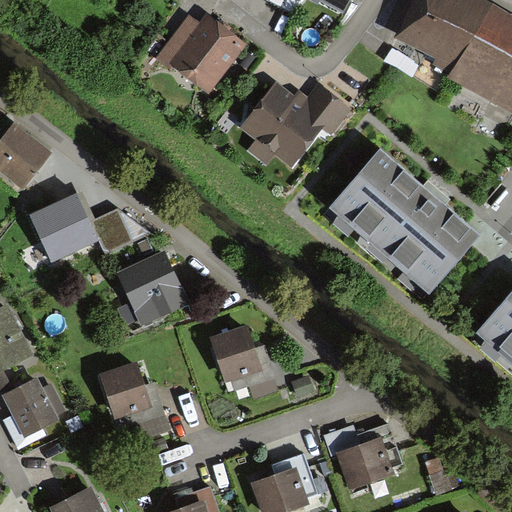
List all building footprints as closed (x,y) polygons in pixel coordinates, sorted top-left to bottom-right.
[(300,0),(320,10),(323,5),(341,14),(348,0),(300,0)] [(492,8),(472,0),(414,0),(412,6),(396,44),(436,62),(434,67),(453,76),(449,82),(511,113),(511,20),(507,17),(492,8)] [(159,59),(211,97),(248,46),(224,29),(206,16),(199,25),(189,18),(159,59)] [(292,96),(277,84),(242,127),(258,140),(251,150),(265,162),(274,151),(292,166),(322,129),(329,134),(348,110),(320,88),(311,99),(300,91),(295,98),(292,96)] [(0,145),(0,176),(23,195),(53,158),(23,135),(14,128),(0,145)] [(378,153),(329,211),(430,297),(479,239),(422,190),(378,153)] [(87,219),(77,197),(30,220),(52,266),(99,244),(90,225),(87,219)] [(119,212),(90,225),(99,244),(103,251),(111,254),(151,236),(119,212)] [(156,261),(118,279),(141,324),(152,319),(154,323),(188,306),(180,291),(185,289),(167,255),(156,261)] [(511,300),(480,337),(511,364),(511,300)] [(9,309),(0,313),(0,395),(13,388),(5,374),(35,357),(18,326),(9,309)] [(248,330),(212,342),(226,385),(233,382),(236,392),(249,387),(254,399),(277,392),(273,380),(275,379),(265,347),(255,351),(248,330)] [(136,366),(101,379),(117,421),(127,417),(137,444),(170,432),(152,385),(144,388),(136,366)] [(38,380),(4,398),(13,416),(3,421),(19,452),(47,438),(43,431),(60,422),(58,419),(67,414),(52,385),(45,389),(43,390),(38,380)] [(337,458),(350,493),(394,478),(392,471),(403,468),(389,428),(355,439),(352,428),(323,438),(331,460),(337,458)] [(249,484),(259,511),(299,511),(310,508),(308,500),(317,497),(303,457),(271,468),(274,475),(249,484)] [(447,469),(429,476),(437,498),(455,491),(447,469)] [(169,511),(218,511),(210,489),(181,500),(183,507),(169,511)] [(101,511),(90,491),(51,511),(101,511)]
